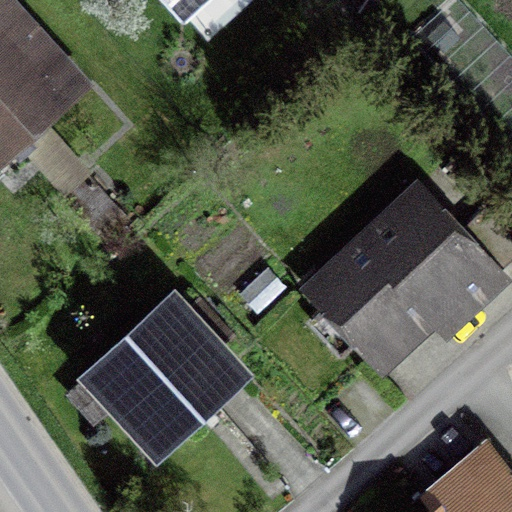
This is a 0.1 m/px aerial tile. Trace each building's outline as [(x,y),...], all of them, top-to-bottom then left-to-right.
[(0,0),(0,160),(83,86),(4,0),(0,0)] [(205,0),(163,0),(182,21),(205,0)] [(483,208),(462,227),(501,269),(511,259),(511,197),(465,147),(445,167),(483,208)] [(64,192),(107,238),(128,219),(84,173),(64,192)] [(316,289),(373,350),(423,302),(443,323),(495,276),(418,194),(316,289)] [(91,374),(159,448),(239,374),(215,348),(233,332),(198,295),(181,311),(171,300),(91,374)] [(511,511),(511,470),(501,458),(437,511),(511,511)]
